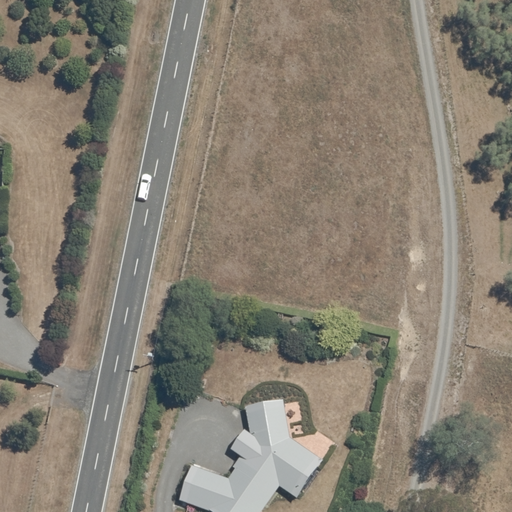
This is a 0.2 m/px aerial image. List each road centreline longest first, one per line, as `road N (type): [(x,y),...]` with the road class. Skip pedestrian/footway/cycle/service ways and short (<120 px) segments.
road 1 (secondary): [(87,511),(189,0)]
road 2 (unknown): [(411,511),(445,341),(453,239),(418,0)]
